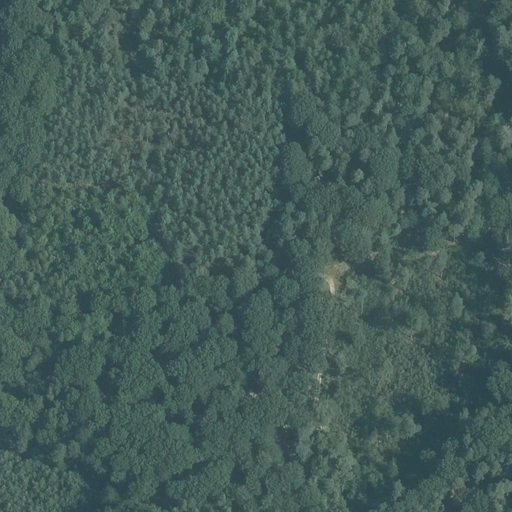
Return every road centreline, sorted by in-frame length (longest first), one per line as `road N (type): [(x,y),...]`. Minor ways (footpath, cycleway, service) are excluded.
road 1 (track): [(60,0),(0,250)]
road 2 (track): [(333,271),(304,511)]
